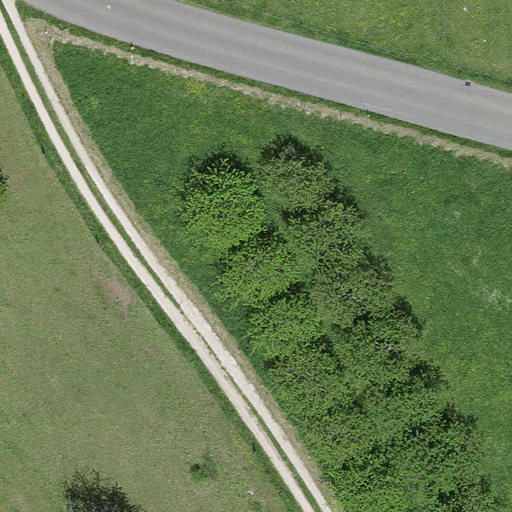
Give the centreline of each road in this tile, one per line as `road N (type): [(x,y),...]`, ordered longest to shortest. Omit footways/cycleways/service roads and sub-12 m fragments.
road 1 (track): [(0,17),(94,200),(222,364),(313,511)]
road 2 (tertiary): [(87,0),(511,124)]
